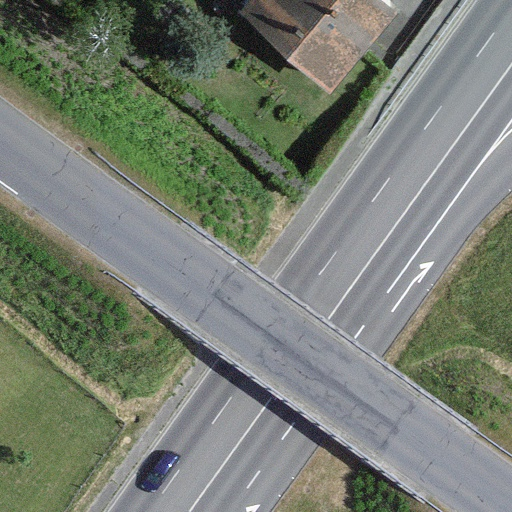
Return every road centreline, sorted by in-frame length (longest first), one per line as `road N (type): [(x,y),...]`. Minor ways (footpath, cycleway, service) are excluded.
road 1 (tertiary): [(511,510),(0,140)]
road 2 (primary): [(343,269),(169,511)]
road 3 (primary): [(511,35),(343,269)]
road 4 (tertiary): [(343,269),(511,154)]
